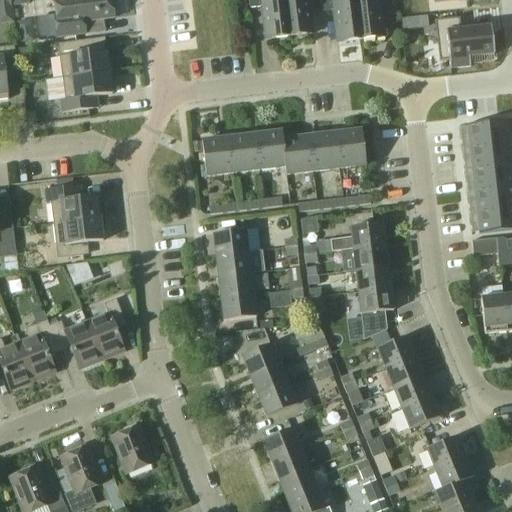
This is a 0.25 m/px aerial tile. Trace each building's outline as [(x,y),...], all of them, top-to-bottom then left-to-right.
[(10,0),(0,0),(0,21),(12,20),(10,0)] [(51,0),(57,39),(84,36),(83,24),(113,20),(112,14),(116,9),(115,1),(113,0),(51,0)] [(248,0),(249,10),(261,8),(265,41),(288,38),(283,0),(248,0)] [(283,0),(288,38),(312,35),(308,3),(320,1),(319,0),(283,0)] [(319,0),(320,1),(321,13),(332,12),(336,44),(360,41),(355,0),(319,0)] [(355,0),(360,41),(384,39),(380,6),(392,5),(391,0),(355,0)] [(426,29),(425,17),(417,18),(418,30),(426,29)] [(459,19),(435,22),(439,62),(449,61),(450,70),(470,68),(469,58),(494,56),(490,28),(461,31),(459,19)] [(32,28),(26,23),(17,24),(19,45),(34,43),(32,28)] [(83,42),(57,45),(62,80),(113,73),(112,61),(107,61),(106,52),(85,54),(83,42)] [(0,102),(8,101),(4,75),(17,73),(14,47),(0,48),(0,102)] [(32,50),(19,52),(21,68),(34,67),(32,50)] [(64,102),(60,102),(61,113),(62,115),(76,113),(92,111),(90,99),(112,96),(110,86),(115,85),(113,73),(62,80),(64,102)] [(507,121),(466,126),(468,148),(510,143),(507,121)] [(361,132),(335,135),(339,171),(365,168),(361,132)] [(281,133),(256,136),(260,173),(284,169),(285,177),(286,177),(282,141),(281,133)] [(335,135),(309,138),(313,174),(339,171),(335,135)] [(256,136),(229,139),(233,176),(260,173),(256,136)] [(309,138),(282,141),(286,177),(313,174),(309,138)] [(229,139),(201,143),(205,179),(233,176),(229,139)] [(511,162),(510,143),(468,148),(471,170),(511,165),(511,162)] [(511,165),(471,170),(473,191),(511,187),(511,165)] [(511,187),(473,191),(476,213),(511,208),(511,187)] [(74,189),(44,192),(45,205),(50,204),(52,226),(104,220),(103,207),(98,208),(97,198),(76,201),(74,189)] [(370,197),(343,200),(344,208),(371,205),(370,197)] [(282,199),(261,201),(262,210),(283,207),(282,199)] [(343,200),(316,203),(317,211),(344,208),(343,200)] [(261,201),(237,205),(238,213),(262,210),(261,201)] [(316,203),(298,205),(299,213),(317,211),(316,203)] [(237,205),(209,208),(210,217),(238,213),(237,205)] [(511,208),(476,213),(478,235),(511,231),(511,208)] [(350,239),(330,241),(332,253),(352,251),(384,247),(382,226),(375,227),(373,213),(352,215),(354,229),(350,229),(350,239)] [(0,258),(16,257),(11,217),(0,218),(0,258)] [(104,220),(52,226),(56,261),(83,257),(81,245),(102,243),(101,233),(106,232),(104,220)] [(245,233),(212,236),(215,258),(248,255),(260,253),(258,231),(245,233)] [(297,239),(284,241),(285,250),(298,248),(297,239)] [(309,239),(302,240),(304,257),(316,255),(315,247),(310,247),(309,239)] [(497,240),(472,243),(474,258),(498,255),(497,240)] [(384,247),(352,251),(354,272),(387,268),(384,247)] [(298,248),(285,250),(286,258),(299,256),(298,248)] [(248,255),(215,258),(218,280),(250,276),(248,255)] [(316,255),(304,257),(305,265),(318,264),(316,255)] [(15,258),(0,259),(0,262),(1,269),(0,269),(0,274),(17,271),(15,258)] [(71,288),(91,281),(83,261),(64,268),(71,288)] [(387,268),(354,272),(357,295),(390,291),(387,268)] [(299,270),(288,271),(290,292),(302,291),(299,270)] [(250,276),(218,280),(220,302),(253,299),(250,276)] [(321,290),(308,292),(309,299),(322,297),(321,290)] [(302,291),(290,292),(291,300),(302,299),(302,291)] [(390,291),(357,295),(360,317),(362,316),(364,342),(387,331),(385,313),(392,313),(390,291)] [(287,293),(268,295),(269,308),(289,306),(287,293)] [(309,299),(303,299),(305,313),(324,311),(322,297),(309,299)] [(511,297),(502,298),(506,334),(511,333),(511,297)] [(502,298),(480,300),(484,336),(506,334),(502,298)] [(253,299),(220,302),(223,323),(255,319),(253,299)] [(107,315),(86,324),(100,361),(109,357),(110,359),(123,354),(114,331),(126,327),(115,301),(103,306),(107,315)] [(28,340),(16,345),(31,382),(40,379),(41,381),(54,375),(45,353),(56,349),(48,328),(46,322),(25,331),(28,340)] [(60,323),(48,328),(56,349),(58,354),(70,349),(79,372),(92,367),(91,365),(100,361),(86,324),(64,333),(60,323)] [(324,339),(296,351),(300,358),(328,346),(324,339)] [(406,339),(376,351),(384,371),(414,358),(406,339)] [(0,341),(0,340),(0,370),(0,371),(10,393),(23,388),(22,386),(31,382),(16,345),(4,350),(0,341)] [(271,346),(241,358),(249,379),(279,366),(271,346)] [(414,358),(384,371),(392,391),(422,379),(414,358)] [(327,361),(316,366),(319,373),(330,369),(327,361)] [(279,366),(249,379),(257,399),(287,386),(279,366)] [(330,369),(319,373),(322,381),(333,377),(330,369)] [(352,375),(340,379),(344,387),(355,382),(352,375)] [(422,379),(392,391),(400,411),(431,399),(422,379)] [(355,382),(344,387),(347,395),(358,391),(355,382)] [(287,386),(257,399),(265,419),(296,407),(287,386)] [(431,399),(400,411),(408,432),(439,420),(431,399)] [(368,415),(356,419),(360,427),(371,423),(368,415)] [(351,421),(339,426),(342,434),(354,429),(351,421)] [(371,423),(360,427),(362,435),(374,430),(371,423)] [(124,434),(110,439),(125,477),(153,465),(138,429),(136,429),(135,425),(122,431),(124,434)] [(354,429),(342,434),(345,441),(358,436),(354,429)] [(292,430),(262,442),(270,463),(300,451),(292,430)] [(455,439),(425,451),(433,471),(463,458),(455,439)] [(72,454),(59,460),(72,493),(64,496),(70,511),(81,511),(96,507),(90,490),(102,486),(87,449),(85,449),(84,446),(71,451),(72,454)] [(300,451),(270,463),(278,482),(308,470),(300,451)] [(463,458),(433,471),(441,491),(442,492),(464,483),(465,483),(472,480),(472,479),(463,458)] [(368,462),(357,466),(359,473),(371,469),(368,462)] [(22,475),(8,480),(20,511),(35,511),(47,507),(50,506),(39,477),(36,469),(34,469),(33,466),(20,471),(22,475)] [(371,469),(359,473),(362,481),(374,476),(371,469)] [(308,470),(278,482),(286,502),(316,490),(308,470)] [(394,478),(382,483),(386,490),(397,486),(394,478)] [(376,483),(363,488),(368,504),(381,499),(376,483)] [(441,491),(434,494),(434,495),(440,511),(449,511),(472,503),(465,483),(464,483),(442,492),(441,491)] [(125,511),(115,485),(103,489),(112,511),(125,511)] [(397,486),(386,490),(388,497),(400,493),(397,486)] [(316,490),(286,502),(289,511),(323,511),(325,511),(316,490)] [(476,511),(472,503),(449,511),(476,511)]
